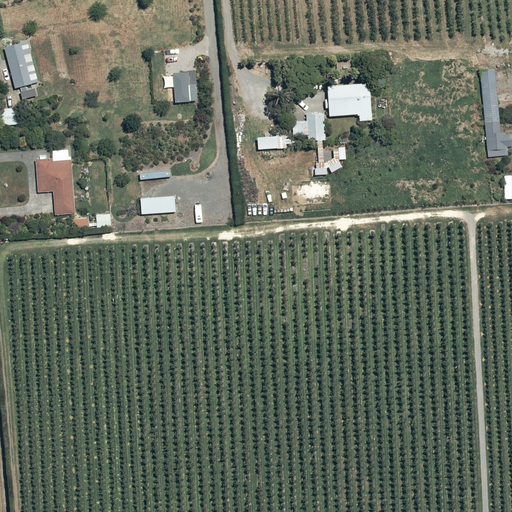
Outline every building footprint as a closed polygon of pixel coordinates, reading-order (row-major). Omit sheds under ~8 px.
[(496,68),(511,66),(511,35),(483,37),(484,51),(472,52),(473,67),(482,67),(489,157),(507,155),(507,147),(511,146),(511,133),(506,134),(506,132),(501,132),(496,68)] [(38,82),(28,41),(5,46),(15,88),(38,82)] [(190,85),(190,72),(174,73),(176,102),(198,101),(197,85),(190,85)] [(372,120),(371,82),(328,84),(329,115),(360,114),(360,121),(372,120)] [(20,124),(19,107),(2,108),(2,125),(20,124)] [(293,138),(305,139),(304,147),(314,148),(314,139),(325,140),(326,113),(307,112),(306,121),(293,120),(293,138)] [(284,148),(284,135),(258,136),(259,149),(284,148)] [(53,156),(53,158),(37,159),(38,191),(54,191),(55,214),(74,213),(72,155),(53,156)] [(176,211),(175,196),(141,198),(142,213),(176,211)] [(111,227),(112,214),(97,214),(97,226),(111,227)] [(90,217),(73,217),(72,229),(89,229),(90,217)]
